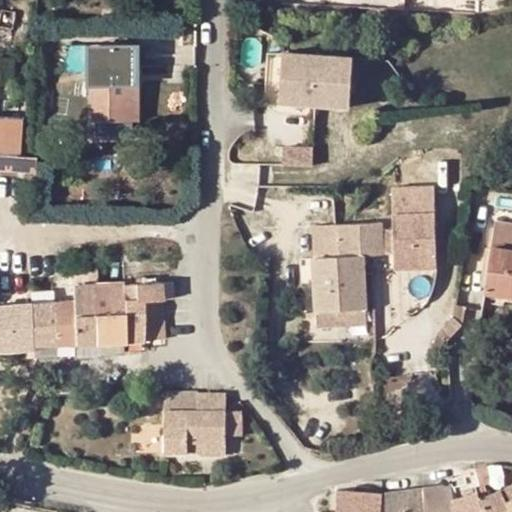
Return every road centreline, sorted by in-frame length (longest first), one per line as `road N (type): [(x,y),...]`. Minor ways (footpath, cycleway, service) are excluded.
road 1 (residential): [(206,0),(204,302),(214,349),(308,484)]
road 2 (tertiary): [(308,484),(204,504),(0,468)]
road 3 (tertiary): [(511,447),(466,448),(308,484)]
road 4 (unknown): [(204,230),(0,230)]
